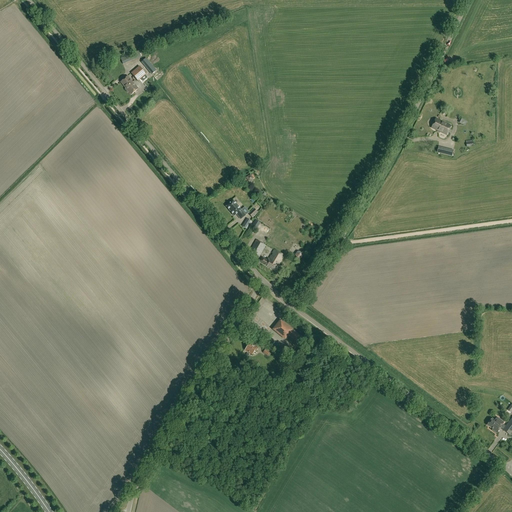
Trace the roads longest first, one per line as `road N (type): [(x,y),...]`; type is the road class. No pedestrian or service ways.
road 1 (unclassified): [(263,280),(28,0)]
road 2 (unclassified): [(292,307),(379,178),(468,0)]
road 3 (unclassified): [(511,472),(292,307)]
road 4 (unclassified): [(263,280),(134,489),(128,511)]
road 5 (track): [(337,242),(511,221)]
